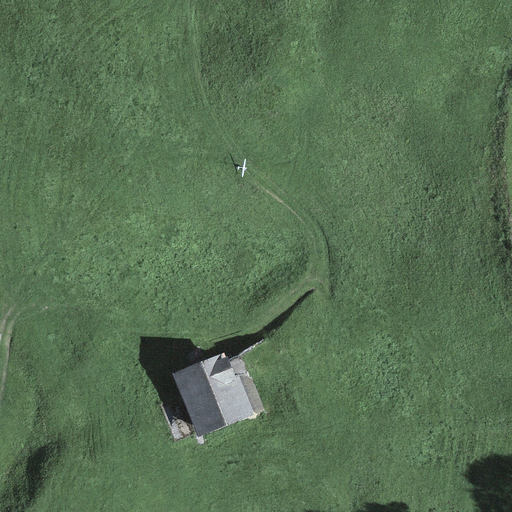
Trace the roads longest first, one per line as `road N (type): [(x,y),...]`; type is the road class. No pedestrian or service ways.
road 1 (track): [(0,368),(6,319),(104,297),(180,349),(220,346),(317,275),(316,236),(256,177),(222,127),(175,0)]
road 2 (track): [(429,511),(414,471),(324,373),(327,290),(317,275)]
